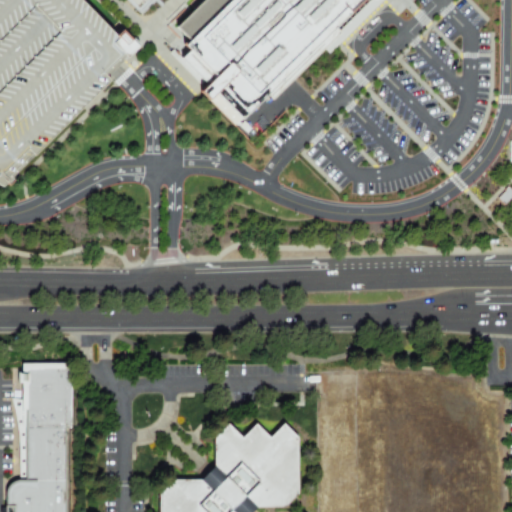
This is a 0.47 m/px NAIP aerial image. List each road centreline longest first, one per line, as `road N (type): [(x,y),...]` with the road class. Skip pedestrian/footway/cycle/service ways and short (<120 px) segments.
road 1 (primary): [(511,275),(0,282)]
road 2 (primary): [(0,318),(511,315)]
